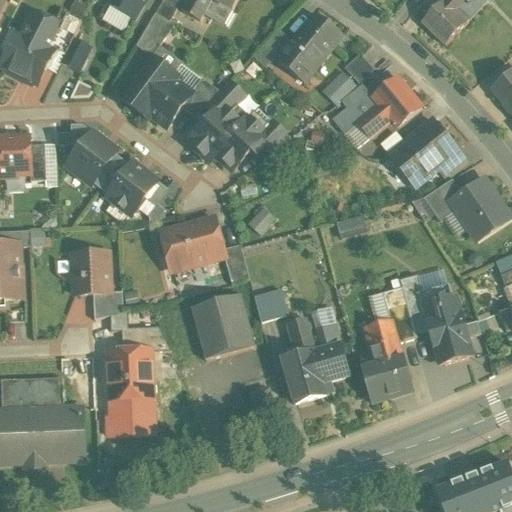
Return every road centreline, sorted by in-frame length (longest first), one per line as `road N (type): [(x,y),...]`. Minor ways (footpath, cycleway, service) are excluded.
road 1 (residential): [(327,0),(406,52),(461,105),(511,175)]
road 2 (residential): [(206,197),(99,112),(0,114)]
road 3 (secondary): [(361,461),(168,511)]
road 4 (secondary): [(511,401),(361,461)]
